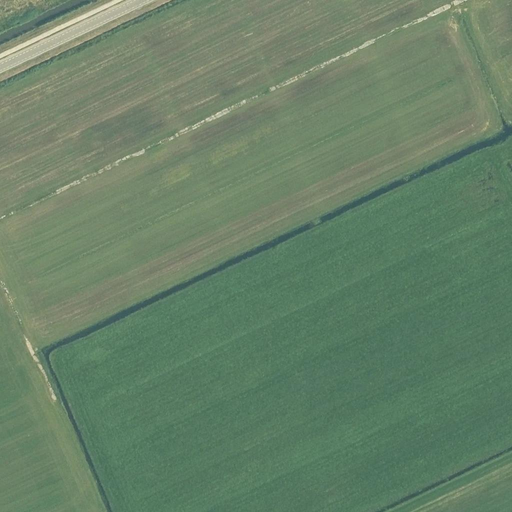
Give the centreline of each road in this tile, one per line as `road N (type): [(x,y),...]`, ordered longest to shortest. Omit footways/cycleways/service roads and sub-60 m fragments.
road 1 (track): [(0,219),(460,0)]
road 2 (tertiary): [(0,67),(142,0)]
